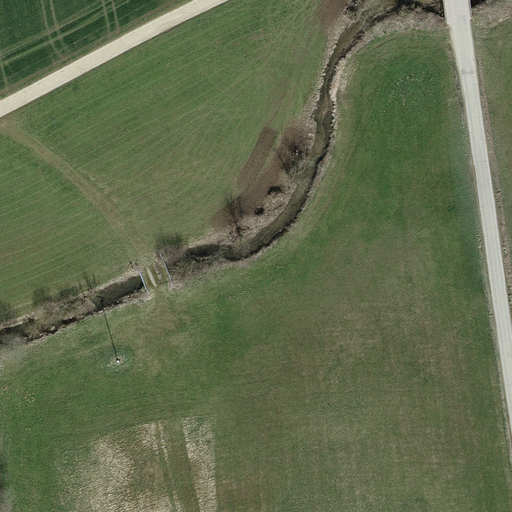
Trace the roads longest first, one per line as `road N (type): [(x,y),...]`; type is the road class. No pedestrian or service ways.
road 1 (track): [(0,126),(89,190),(141,255),(157,301),(156,313),(0,382)]
road 2 (track): [(450,0),(511,417)]
road 3 (track): [(0,107),(208,0)]
